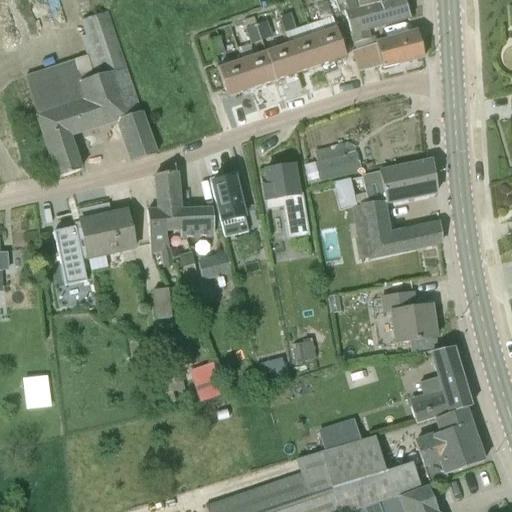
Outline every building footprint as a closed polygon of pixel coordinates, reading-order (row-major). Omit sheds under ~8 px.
[(357,0),(334,0),(338,13),(342,12),(344,14),(342,14),(353,43),(354,43),(370,39),(368,32),(409,20),(402,0),(391,0),(370,6),(360,9),(357,0)] [(370,6),(391,0),(357,0),(360,9),(370,6)] [(316,5),(315,5),(319,18),(321,21),(332,18),(331,15),(327,2),(316,5)] [(118,121),(132,163),(155,156),(107,12),(79,22),(84,36),(80,38),(85,57),(23,78),(57,179),(79,172),(68,136),(118,121)] [(284,32),(285,34),(295,30),(289,14),(279,17),(284,32)] [(260,40),(271,37),(271,36),(266,22),(265,22),(255,26),(260,40)] [(260,40),(255,26),(245,29),(250,44),(260,40)] [(345,57),(335,28),(312,36),(321,65),(345,57)] [(381,69),(423,58),(417,32),(376,44),(374,37),(370,39),(354,43),(355,50),(352,52),(358,73),(381,67),(381,69)] [(298,73),(321,65),(312,36),(311,36),(288,44),(298,73)] [(224,55),(219,38),(208,42),(214,58),(224,55)] [(298,73),(288,44),(264,52),(274,82),(298,73)] [(274,82),(264,52),(241,61),(250,90),(274,82)] [(250,90),(241,61),(217,69),(227,98),(250,90)] [(320,183),(360,173),(355,153),(316,163),(319,176),(320,183)] [(382,202),(436,193),(432,161),(389,170),(361,177),(362,179),(352,181),(354,193),(364,191),(366,204),(359,205),(369,259),(441,247),(439,226),(387,235),(382,202)] [(319,176),(316,163),(304,166),(307,178),(319,176)] [(298,196),(293,166),(265,170),(267,185),(261,186),(264,202),(266,202),(267,209),(283,206),(288,238),(308,235),(302,202),(294,204),(293,197),(298,196)] [(182,229),(179,212),(175,173),(154,176),(157,210),(163,210),(168,231),(181,229),(182,229)] [(224,239),(247,233),(234,178),(210,184),(224,239)] [(85,282),(79,258),(103,253),(104,257),(134,249),(126,212),(110,215),(108,204),(78,211),(79,216),(77,216),(80,230),(75,231),(75,228),(53,233),(65,287),(85,282)] [(165,232),(168,231),(163,210),(157,210),(145,211),(149,254),(159,253),(163,269),(174,266),(169,252),(165,232)] [(182,229),(181,229),(182,237),(213,235),(213,227),(211,210),(179,212),(182,229)] [(216,279),(232,275),(226,254),(197,262),(202,282),(210,280),(216,279)] [(167,290),(152,291),(156,320),(171,319),(167,290)] [(430,306),(414,308),(412,294),(380,298),(383,312),(389,311),(395,345),(435,339),(430,306)] [(312,343),(290,346),(294,366),(315,361),(312,343)] [(436,419),(464,410),(470,408),(453,349),(430,354),(442,394),(411,403),(417,424),(436,418),(436,419)] [(264,364),(267,378),(285,374),(282,360),(264,364)] [(212,364),(188,372),(199,403),(223,395),(212,364)] [(166,374),(158,376),(158,375),(149,377),(151,387),(163,384),(168,408),(176,406),(173,393),(184,391),(179,371),(166,374)] [(47,378),(22,381),(26,411),(50,408),(47,378)] [(446,472),(482,463),(464,410),(436,419),(441,431),(414,441),(429,485),(448,478),(446,472)] [(204,506),(206,511),(354,511),(398,497),(420,489),(411,464),(385,472),(374,437),(294,460),(299,474),(204,506)] [(435,511),(426,490),(400,501),(398,497),(354,511),(435,511)]
